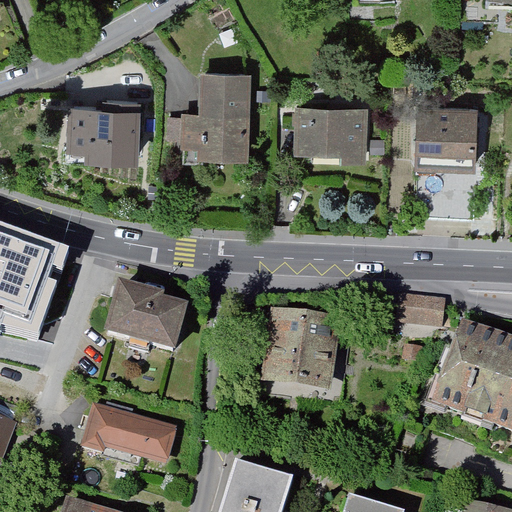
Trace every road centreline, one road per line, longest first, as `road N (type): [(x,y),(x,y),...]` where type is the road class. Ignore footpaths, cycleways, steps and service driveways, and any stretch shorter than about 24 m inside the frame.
road 1 (residential): [(218,257),(201,511)]
road 2 (tertiary): [(218,257),(113,243),(0,205)]
road 3 (tertiary): [(431,264),(218,257)]
road 4 (residential): [(180,0),(0,89)]
